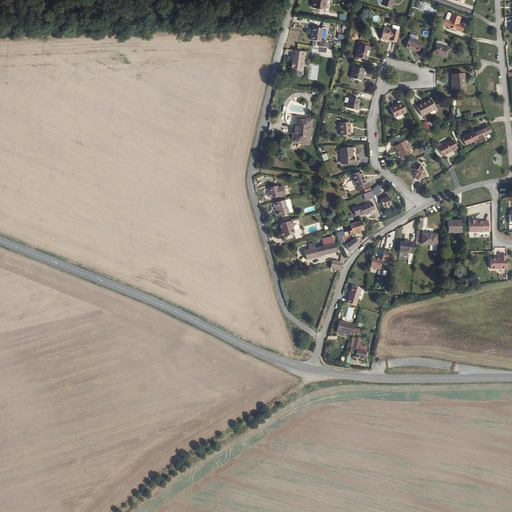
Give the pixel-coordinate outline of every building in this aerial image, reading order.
[(393,9),(395,0),(383,0),(382,6),(393,9)] [(414,0),(412,7),(418,9),(421,2),(414,0)] [(461,20),(451,16),(448,23),(444,21),(441,28),(461,36),(464,29),(458,26),(461,20)] [(312,38),(313,39),(321,40),(322,40),(324,27),(313,26),(312,38)] [(396,42),(399,31),(393,29),(386,27),(383,38),(396,42)] [(411,37),(411,39),(408,46),(408,47),(420,52),(424,42),(419,40),(411,37)] [(368,60),(371,47),(362,44),(358,56),(368,60)] [(447,59),(450,49),(436,45),(433,55),(447,59)] [(293,57),(293,62),(292,67),(298,68),(298,70),(304,71),(305,64),(307,51),(297,49),(293,48),(293,49),(291,56),(293,57)] [(362,81),(365,69),(355,66),(352,78),(362,81)] [(465,91),(464,77),(453,78),(454,91),(465,91)] [(357,110),(361,98),(351,96),(348,107),(357,110)] [(438,109),(432,98),(418,106),(423,116),(438,109)] [(407,112),(403,104),(393,109),(397,117),(407,112)] [(309,145),(313,119),(295,117),(291,143),(309,145)] [(352,136),(352,123),(341,123),(341,136),(352,136)] [(490,128),(484,130),(485,132),(479,134),(476,135),(475,133),(463,138),(465,146),(478,141),(480,144),(486,142),(485,137),(492,135),(490,128)] [(413,152),(407,140),(397,145),(404,157),(413,152)] [(438,148),(443,157),(455,151),(458,149),(453,140),(438,148)] [(354,157),(354,148),(342,148),(342,164),(355,164),(355,157),(354,157)] [(455,151),(443,157),(445,161),(457,155),(455,151)] [(429,175),(423,165),(414,169),(421,180),(429,175)] [(366,183),(361,172),(354,175),(358,187),(366,183)] [(284,195),(282,186),(277,188),(277,186),(267,188),(268,193),(267,194),(268,198),(270,198),(270,199),(284,195)] [(370,193),(366,194),(370,200),(376,196),(373,191),(370,193)] [(396,202),(391,195),(384,199),(388,207),(396,202)] [(292,213),(288,200),(283,202),(272,205),(274,210),(276,210),(276,213),(278,217),(288,214),(292,213)] [(378,211),(375,203),(363,208),(366,216),(378,211)] [(478,220),(475,220),(475,218),(469,219),(469,230),(482,230),(482,220),(478,220)] [(363,226),(360,219),(349,223),(351,229),(343,232),(346,237),(348,236),(356,231),(359,230),(363,226)] [(463,231),(463,220),(449,220),(449,231),(463,231)] [(289,222),(278,225),(279,229),(280,233),(278,234),(280,239),(290,236),(292,234),(292,230),(290,231),(289,228),(291,227),(289,222)] [(343,232),(336,235),(341,248),(347,244),(346,243),(344,239),(346,237),(343,232)] [(441,244),(441,233),(427,232),(427,243),(441,244)] [(319,256),(337,251),(336,243),(334,243),(332,237),(324,240),(325,245),(317,248),(319,256)] [(347,244),(350,249),(359,243),(358,242),(357,239),(347,244)] [(417,251),(418,241),(404,240),(403,249),(417,251)] [(310,248),(302,250),(303,254),(305,254),(306,259),(319,256),(317,248),(315,242),(309,244),(310,248)] [(390,262),(393,251),(383,249),(381,260),(390,262)] [(506,268),(506,254),(500,254),(499,257),(490,257),(490,268),(506,268)] [(330,268),(337,269),(339,262),(331,260),(330,268)] [(378,273),(379,264),(370,263),(369,272),(378,273)] [(360,288),(352,286),(347,302),(356,305),(360,288)] [(348,307),(345,317),(351,319),(354,309),(348,307)] [(340,319),(337,331),(341,332),(341,330),(353,333),(354,330),(355,325),(355,323),(340,319)] [(356,358),(359,359),(361,350),(359,350),(362,338),(353,336),(351,347),(350,353),(357,355),(356,358)] [(361,350),(359,359),(366,361),(368,352),(361,350)]
